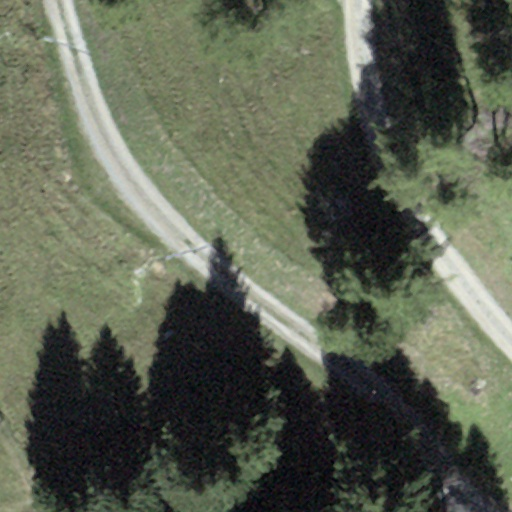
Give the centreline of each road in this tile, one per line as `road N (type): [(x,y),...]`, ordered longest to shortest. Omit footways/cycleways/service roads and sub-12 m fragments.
road 1 (unclassified): [(61,0),(124,176),(158,214),(385,402),(437,485),(466,511)]
road 2 (unclassified): [(511,343),(424,243),(360,69),(358,0)]
